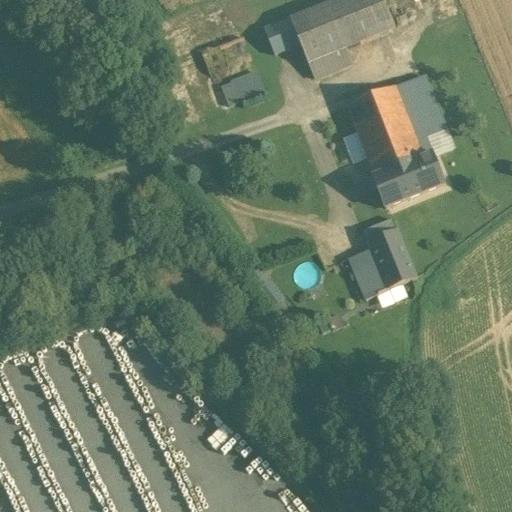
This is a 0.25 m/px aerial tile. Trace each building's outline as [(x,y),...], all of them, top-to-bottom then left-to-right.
[(384,0),(339,0),(275,30),(289,61),(303,54),(311,71),(349,53),(399,31),(384,0)] [(278,66),(289,61),(275,30),(264,35),(278,66)] [(244,40),(202,57),(223,112),(266,95),(244,40)] [(349,53),(311,71),(318,85),(356,68),(349,53)] [(426,79),(346,110),(371,174),(431,151),(427,140),(447,132),(426,79)] [(431,151),(434,157),(454,149),(447,132),(427,140),(431,151)] [(431,151),(371,174),(386,211),(446,188),(434,157),(431,151)] [(363,232),(372,252),(379,269),(389,292),(417,280),(393,221),(363,232)] [(372,252),(349,262),(365,303),(389,292),(379,269),(372,252)] [(249,279),(273,308),(285,300),(266,274),(249,279)]
